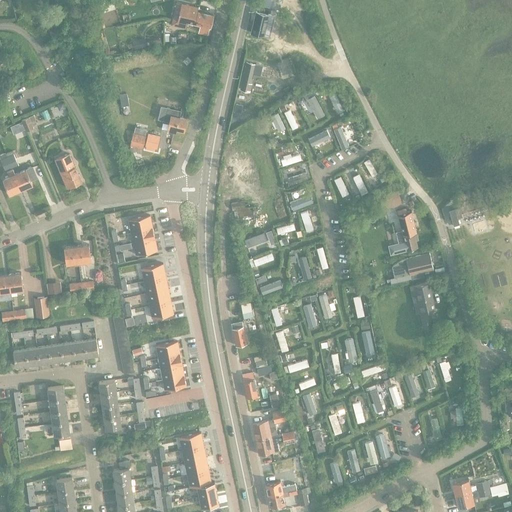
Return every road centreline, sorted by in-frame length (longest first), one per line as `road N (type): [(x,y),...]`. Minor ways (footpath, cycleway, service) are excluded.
road 1 (unclassified): [(480,359),(438,219),(394,159),(343,63)]
road 2 (residential): [(172,190),(235,511)]
road 3 (tertiary): [(250,511),(209,305),(207,188)]
road 4 (residential): [(263,511),(221,301),(228,286)]
road 5 (residential): [(98,511),(76,376),(0,382)]
road 6 (residential): [(172,190),(226,0)]
road 7 (tertiary): [(207,188),(245,0)]
road 8 (unclassified): [(0,246),(114,197),(172,190)]
road 9 (unclassified): [(428,470),(486,435),(480,359)]
